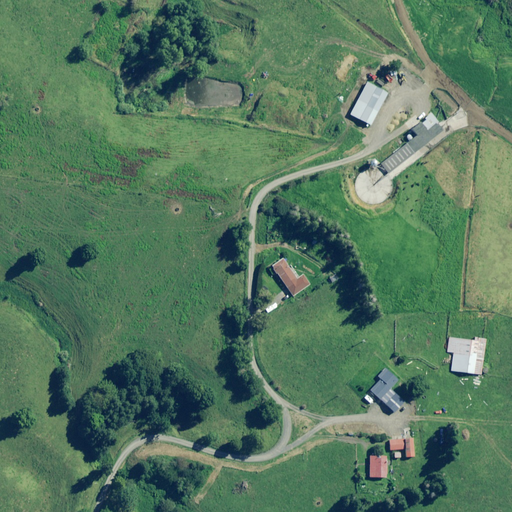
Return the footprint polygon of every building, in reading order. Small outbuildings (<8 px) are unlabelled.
[(387,93),(366,83),(350,115),(370,126),(387,93)] [(411,130),(401,138),(414,154),(444,130),(438,122),(431,114),(420,123),(411,130)] [(296,280),(281,258),(270,266),(275,274),(291,297),(308,285),(302,276),(296,280)] [(337,279),(335,275),(328,280),(331,284),(337,279)] [(485,339),(474,338),(474,341),(449,338),(447,353),(453,353),(451,371),(481,375),(485,339)] [(397,381),(384,370),(377,377),(380,380),(369,391),(379,400),(397,381)] [(398,398),(394,394),(385,404),(390,407),(398,398)] [(413,457),(412,438),(388,440),(389,451),(404,449),(405,458),(413,457)] [(385,456),(368,456),(368,478),(386,478),(385,456)]
